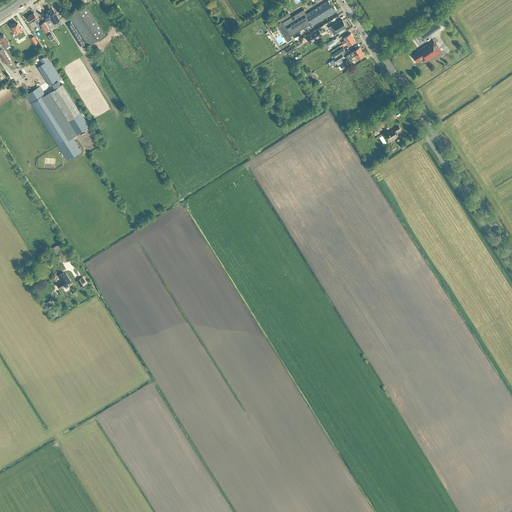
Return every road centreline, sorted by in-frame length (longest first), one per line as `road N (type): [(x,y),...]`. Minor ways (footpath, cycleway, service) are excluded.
road 1 (primary): [(511,253),(346,0)]
road 2 (track): [(0,143),(73,269)]
